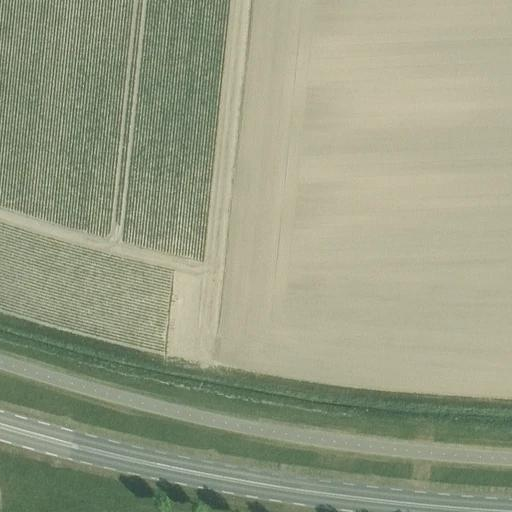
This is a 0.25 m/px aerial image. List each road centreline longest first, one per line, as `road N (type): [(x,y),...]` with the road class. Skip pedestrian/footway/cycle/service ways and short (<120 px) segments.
road 1 (primary): [(493,511),(241,481),(0,426)]
road 2 (track): [(204,371),(241,0)]
